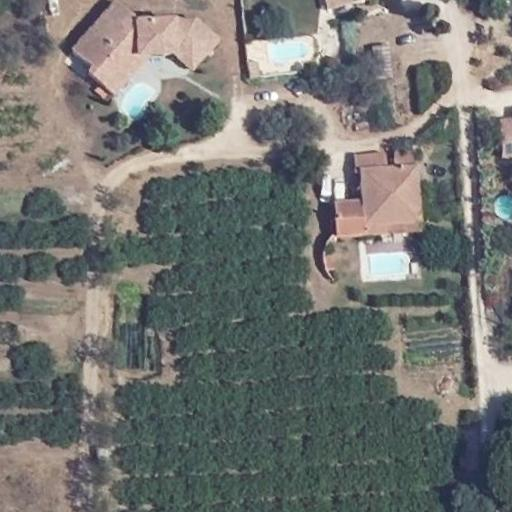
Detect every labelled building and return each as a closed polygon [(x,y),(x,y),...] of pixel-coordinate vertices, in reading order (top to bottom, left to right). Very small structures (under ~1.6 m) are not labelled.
[(137,18),(115,0),(113,0),(73,48),(94,65),(89,72),(114,93),(131,72),(127,68),(140,53),(148,52),(175,51),(194,66),(218,37),(195,17),(176,16),(137,18)] [(419,44),(424,97),(446,94),(434,17),(409,19),(411,45),(419,44)] [(391,76),(388,45),(373,46),(376,77),(391,76)] [(131,72),(148,52),(140,53),(127,68),(131,72)] [(257,61),(247,62),(248,77),(259,76),(257,61)] [(361,200),(335,204),(338,238),(366,236),(366,225),(390,223),(389,215),(419,211),(413,150),(395,152),(396,166),(387,168),(385,152),(353,155),(355,172),(360,172),(361,200)] [(511,217),(511,196),(495,196),(494,216),(511,217)] [(390,223),(420,220),(419,211),(389,215),(390,223)] [(366,236),(391,234),(390,223),(366,225),(366,236)]
